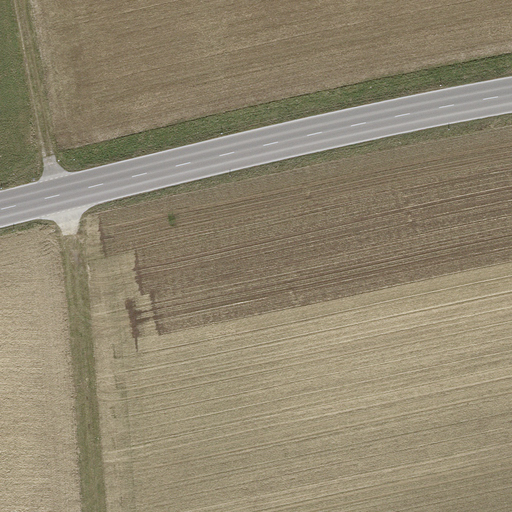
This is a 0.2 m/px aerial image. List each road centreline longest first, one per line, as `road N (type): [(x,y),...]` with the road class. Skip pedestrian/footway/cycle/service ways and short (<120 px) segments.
road 1 (primary): [(511,94),(0,209)]
road 2 (track): [(22,0),(60,194),(82,377)]
